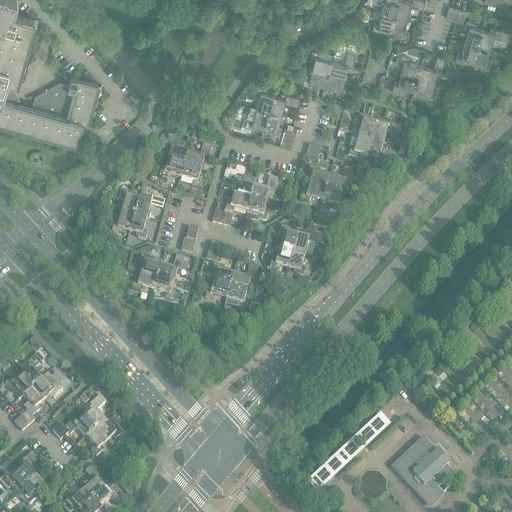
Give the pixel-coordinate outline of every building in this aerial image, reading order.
[(15,85),(34,21),(11,14),(13,6),(14,6),(16,0),(0,0),(0,122),(77,143),(83,123),(87,124),(98,85),(71,78),(69,85),(60,83),(35,97),(31,108),(14,103),(14,100),(12,96),(9,91),(6,90),(8,83),(15,85)] [(381,0),(381,2),(385,4),(382,12),(388,14),(395,16),(399,0),(381,0)] [(423,10),(426,2),(418,0),(406,0),(407,1),(404,0),(399,0),(395,16),(402,18),(408,19),(411,7),(423,10)] [(451,20),(454,9),(449,8),(446,19),(451,20)] [(457,22),(460,11),(454,9),(451,20),(457,22)] [(466,12),(465,12),(460,11),(457,22),(462,24),(466,12)] [(395,16),(388,14),(382,12),(379,24),(375,23),(373,31),(383,34),(384,31),(390,32),(395,16)] [(408,19),(402,18),(395,16),(390,32),(397,34),(396,38),(406,41),(409,33),(404,31),(408,19)] [(475,28),(476,24),(467,22),(464,30),(468,31),(465,43),(469,44),(477,47),(482,30),(475,28)] [(506,41),(508,33),(490,28),(489,32),(482,30),(477,47),(484,48),(490,50),(494,38),(506,41)] [(477,47),(469,44),(465,43),(461,55),(457,54),(455,62),(463,65),(464,61),(473,63),(477,47)] [(490,50),(484,48),(477,47),(473,63),(480,65),(479,69),(489,72),(491,64),(487,63),(490,50)] [(320,58),(321,54),(313,52),(310,61),(314,62),(312,69),(316,70),(328,74),(332,62),(320,58)] [(351,73),(356,55),(348,52),(344,65),(332,62),(328,74),(341,77),(345,79),(347,72),(351,73)] [(410,58),(408,57),(402,56),(401,63),(399,66),(403,67),(401,74),(406,75),(418,79),(422,66),(409,62),(410,58)] [(440,77),(445,59),(437,57),(434,69),(422,66),(418,79),(430,82),(435,83),(437,76),(440,77)] [(491,73),(495,76),(500,71),(497,68),(491,73)] [(328,74),(316,70),(312,69),(310,76),(306,75),(303,85),(312,87),(313,83),(325,86),(328,74)] [(345,79),(341,77),(328,74),(325,86),(337,90),(336,94),(344,96),(347,86),(343,85),(345,79)] [(418,79),(406,75),(401,74),(400,81),(396,79),(393,89),(401,92),(402,88),(415,91),(418,79)] [(435,83),(430,82),(418,79),(415,91),(427,95),(426,98),(434,101),(437,91),(433,90),(435,83)] [(267,93),(268,89),(258,87),(255,95),(259,96),(256,108),(262,110),(269,112),(273,95),(267,93)] [(297,107),(299,98),(281,93),(280,97),(273,95),(269,112),(276,114),(281,115),(285,103),(297,107)] [(269,112),(262,110),(256,108),(252,121),(248,119),(246,128),(256,130),(257,127),(264,128),(269,112)] [(281,115),(276,114),(269,112),(264,128),(271,130),(270,134),(280,137),(282,129),(278,128),(281,115)] [(369,121),(370,118),(360,115),(358,123),(362,125),(358,137),(364,138),(371,140),(376,123),(369,121)] [(399,135),(402,127),(383,122),(382,125),(376,123),(371,140),(378,142),(384,144),(387,132),(399,135)] [(295,138),(296,132),(285,129),(283,135),(295,138)] [(293,144),(295,138),(283,135),(282,141),(293,144)] [(371,140),(364,138),(358,137),(355,149),(351,148),(349,156),(358,159),(359,155),(366,157),(371,140)] [(384,144),(378,142),(371,140),(366,157),(373,159),(372,163),(382,166),(384,157),(380,156),(384,144)] [(291,150),(293,144),(282,141),(280,146),(291,150)] [(169,143),(161,142),(159,149),(167,151),(169,143)] [(176,150),(177,146),(169,143),(167,151),(166,153),(169,154),(168,161),(172,162),(184,166),(188,153),(176,150)] [(207,165),(212,146),(204,144),(200,157),(188,153),(184,166),(197,169),(201,171),(203,164),(207,165)] [(320,149),(312,146),(309,146),(308,151),(319,155),(320,151),(320,149)] [(317,160),(319,155),(308,151),(306,157),(308,158),(315,159),(315,160),(317,160)] [(184,166),(172,162),(168,161),(166,168),(162,167),(159,177),(167,179),(169,175),(181,179),(184,166)] [(201,171),(197,169),(184,166),(181,179),(193,182),(192,186),(200,188),(203,178),(200,177),(201,171)] [(317,174),(319,169),(310,167),(308,177),(311,178),(309,185),(314,187),(326,190),(329,177),(317,174)] [(349,188),(354,170),(345,168),(342,180),(329,177),(326,190),(338,193),(342,194),(344,187),(349,188)] [(378,169),(376,175),(384,177),(385,171),(378,169)] [(234,195),(238,196),(250,199),(254,187),(252,187),(254,180),(243,177),(243,179),(234,177),(232,187),(236,188),(234,195)] [(273,198),(278,180),(270,178),(266,190),(254,187),(250,199),(263,203),(267,204),(269,197),(273,198)] [(326,190),(314,187),(309,185),(308,192),(304,191),(301,201),(309,203),(310,199),(323,203),(326,190)] [(132,197),(133,193),(123,190),(121,199),(125,200),(122,212),(127,213),(134,215),(139,199),(132,197)] [(342,194),(338,193),(326,190),(323,203),(335,206),(334,210),(342,212),(345,202),(341,201),(342,194)] [(250,199),(238,196),(234,195),(232,202),(228,201),(225,211),(233,213),(235,209),(247,212),(250,199)] [(163,210),(165,202),(147,197),(146,201),(139,199),(134,215),(141,217),(147,219),(150,207),(163,210)] [(267,204),(263,203),(250,199),(247,212),(259,216),(258,220),(266,222),(269,212),(265,211),(267,204)] [(134,215),(127,213),(122,212),(118,224),(114,223),(112,231),(122,234),(123,230),(130,232),(134,215)] [(218,224),(221,213),(215,212),(212,223),(218,224)] [(224,226),(227,215),(221,213),(218,224),(224,226)] [(147,219),(141,217),(134,215),(130,232),(136,234),(135,238),(146,241),(148,232),(143,231),(147,219)] [(229,227),(232,216),(227,215),(224,226),(229,227)] [(290,233),(291,229),(281,226),(279,235),(283,236),(280,248),(285,250),(292,252),(297,235),(290,233)] [(196,243),(199,231),(190,228),(186,240),(196,243)] [(321,246),(323,238),(305,233),(304,237),(297,235),(292,252),(299,254),(305,255),(309,243),(321,246)] [(196,243),(186,240),(184,240),(183,245),(194,249),(196,243)] [(221,251),(223,246),(212,243),(210,248),(221,251)] [(193,255),(194,249),(183,245),(181,251),(193,255)] [(220,257),(221,251),(210,248),(208,254),(220,257)] [(292,252),(285,250),(280,248),(276,261),(272,260),(270,268),(272,268),(276,269),(280,270),(281,267),(288,269),(292,252)] [(305,255),(299,254),(292,252),(288,269),(295,270),(293,274),(304,277),(306,269),(302,268),(305,255)] [(218,263),(220,257),(208,254),(207,259),(218,263)] [(149,262),(150,258),(142,256),(139,266),(143,267),(141,274),(146,275),(158,278),(161,266),(149,262)] [(180,277),(185,259),(177,257),(173,269),(161,266),(158,278),(170,282),(174,283),(176,276),(180,277)] [(222,271),(223,267),(215,265),(212,275),(215,276),(214,283),(218,284),(230,287),(234,275),(222,271)] [(253,286),(258,268),(250,266),(246,278),(234,275),(230,287),(243,291),(247,292),(249,285),(253,286)] [(158,278),(146,275),(141,274),(139,281),(135,280),(133,290),(141,292),(142,288),(154,291),(158,278)] [(174,283),(170,282),(158,278),(154,291),(166,294),(165,299),(174,301),(174,300),(176,293),(176,291),(173,290),(174,283)] [(230,287),(218,284),(214,283),(212,289),(208,288),(205,298),(214,301),(215,297),(227,300),(230,287)] [(247,292),(243,291),(230,287),(227,300),(239,304),(238,307),(246,310),(249,300),(246,299),(247,292)] [(251,304),(249,313),(257,315),(259,306),(251,304)] [(229,321),(231,315),(223,313),(221,319),(229,321)] [(39,345),(33,339),(29,343),(35,349),(39,345)] [(34,370),(43,361),(38,355),(24,367),(26,370),(21,375),(33,388),(42,379),(34,370)] [(52,358),(47,363),(52,369),(57,364),(52,358)] [(23,397),(33,388),(21,375),(16,380),(13,377),(5,384),(11,390),(14,387),(23,397)] [(54,386),(51,388),(42,379),(33,388),(44,401),(50,396),(52,399),(60,392),(54,386)] [(39,405),(44,401),(33,388),(23,397),(31,406),(28,409),(34,415),(37,413),(42,408),(39,405)] [(105,402),(109,399),(104,394),(101,397),(100,396),(87,408),(90,411),(83,417),(95,430),(104,421),(96,412),(106,403),(105,402)] [(85,404),(89,401),(83,395),(79,399),(85,404)] [(31,424),(35,420),(32,417),(27,412),(23,415),(31,424)] [(317,493),(390,425),(380,414),(307,482),(317,493)] [(26,428),(31,424),(23,415),(22,416),(18,419),(26,428)] [(85,438),(95,430),(83,417),(77,422),(74,419),(68,425),(73,432),(76,429),(85,438)] [(22,432),(26,428),(18,419),(14,423),(22,432)] [(113,430),(105,421),(104,421),(95,430),(106,442),(112,438),(114,441),(122,434),(116,427),(113,430)] [(56,436),(65,428),(61,424),(52,432),(56,436)] [(60,441),(69,433),(65,428),(56,436),(60,441)] [(101,447),(106,442),(95,430),(85,438),(94,448),(90,451),(96,457),(104,450),(101,447)] [(437,453),(433,449),(425,440),(396,466),(397,468),(400,472),(402,476),(404,478),(407,481),(410,485),(414,490),(414,489),(417,493),(421,496),(422,498),(426,500),(430,503),(432,505),(443,494),(437,488),(448,479),(453,485),(458,480),(446,467),(449,464),(438,452),(437,453)] [(28,468),(38,459),(32,453),(18,465),(20,468),(15,473),(27,486),(37,477),(28,468)] [(100,484),(103,481),(91,467),(85,473),(93,482),(84,490),(92,500),(105,489),(100,484)] [(17,495),(27,486),(15,473),(10,478),(7,475),(0,481),(6,488),(9,485),(17,495)] [(45,486),(37,477),(27,486),(39,499),(44,494),(46,497),(54,490),(48,484),(45,486)] [(133,492),(127,485),(122,490),(130,498),(133,492)] [(33,503),(39,499),(27,486),(17,495),(26,504),(22,507),(27,511),(36,511),(33,509),(36,506),(33,503)] [(113,491),(110,494),(105,489),(92,500),(101,510),(110,502),(113,505),(120,499),(113,491)] [(80,511),(92,500),(84,490),(74,499),(71,496),(65,502),(72,509),(75,507),(80,511)] [(98,511),(101,510),(92,500),(80,511),(79,511),(98,511)]
